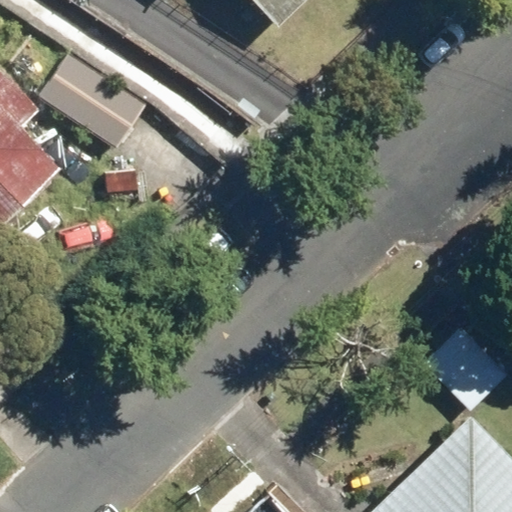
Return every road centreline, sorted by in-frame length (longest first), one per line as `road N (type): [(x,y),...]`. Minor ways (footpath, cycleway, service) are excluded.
road 1 (residential): [(34,511),(511,63)]
road 2 (unknown): [(156,0),(403,165)]
